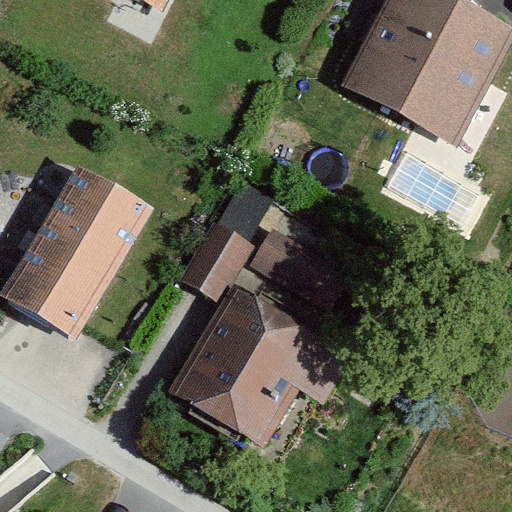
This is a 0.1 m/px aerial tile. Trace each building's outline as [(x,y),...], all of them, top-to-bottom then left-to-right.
[(174,0),(121,0),(163,21),(174,0)] [(511,49),(511,37),(439,0),(392,0),(343,95),(457,154),(511,49)] [(156,221),(78,176),(0,308),(0,311),(77,357),(156,221)] [(222,311),(232,294),(255,256),(214,232),(181,287),(222,311)] [(244,286),(321,333),(351,285),(274,237),(244,286)] [(351,365),(232,294),(222,311),(168,400),(265,458),(302,397),(324,410),(351,365)]
